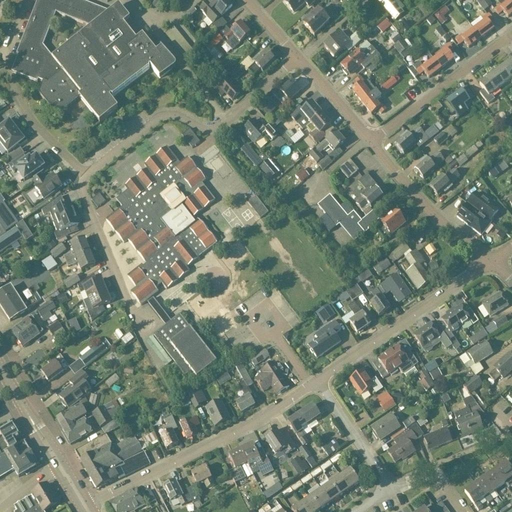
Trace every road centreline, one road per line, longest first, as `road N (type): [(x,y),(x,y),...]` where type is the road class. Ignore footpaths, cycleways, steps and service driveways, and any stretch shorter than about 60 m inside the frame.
road 1 (residential): [(85,507),(242,431),(316,381)]
road 2 (residential): [(86,175),(161,117),(220,127),(298,57)]
road 3 (residential): [(316,381),(490,261)]
road 4 (residential): [(371,141),(511,34)]
road 5 (residential): [(490,261),(429,210),(371,141)]
road 6 (residential): [(144,325),(131,313),(83,197),(86,175)]
road 7 (residential): [(86,175),(30,116),(0,67)]
road 8 (residential): [(389,483),(316,381)]
